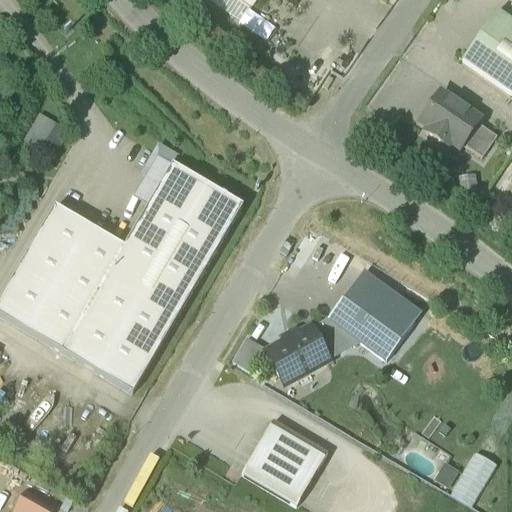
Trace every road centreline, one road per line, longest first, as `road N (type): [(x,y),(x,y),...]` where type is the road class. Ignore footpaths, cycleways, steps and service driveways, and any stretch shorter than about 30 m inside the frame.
road 1 (unclassified): [(114,511),(322,158)]
road 2 (tertiary): [(313,151),(235,102),(123,0)]
road 3 (tertiary): [(511,287),(322,158)]
road 4 (unclassified): [(313,151),(419,0)]
